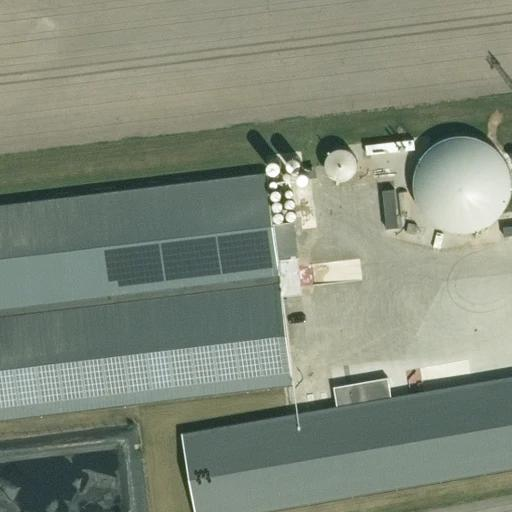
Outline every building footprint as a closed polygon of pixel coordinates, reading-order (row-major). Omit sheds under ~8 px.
[(263,153),(277,150),(273,136),(259,139),(263,153)] [(0,205),(0,418),(291,384),(282,297),(302,292),(291,220),(273,223),(265,174),(0,205)] [(367,264),(332,266),(333,287),(368,285),(367,264)] [(511,382),(192,441),(201,511),(241,511),(511,461),(511,382)] [(0,511),(30,511),(29,486),(34,486),(35,497),(49,496),(49,511),(62,511),(102,511),(100,449),(0,452),(0,511)]
